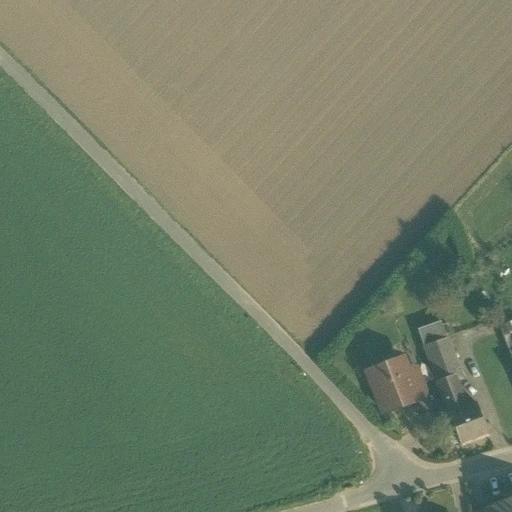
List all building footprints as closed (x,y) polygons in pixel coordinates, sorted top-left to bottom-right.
[(418,331),(424,348),(436,343),(447,339),(440,323),(418,331)] [(424,348),(431,367),(455,358),(447,339),(436,343),(424,348)] [(431,367),(439,389),(457,382),(464,379),(455,358),(431,367)] [(369,372),(384,413),(418,401),(417,399),(408,376),(405,367),(402,360),(369,372)] [(417,366),(405,367),(408,376),(419,372),(417,366)] [(408,376),(417,399),(428,395),(419,372),(408,376)] [(461,394),(457,382),(439,389),(449,414),(462,410),(456,396),(461,394)] [(449,414),(461,445),(488,435),(476,404),(462,410),(449,414)] [(511,511),(511,494),(504,497),(506,501),(486,509),(486,511),(511,511)]
